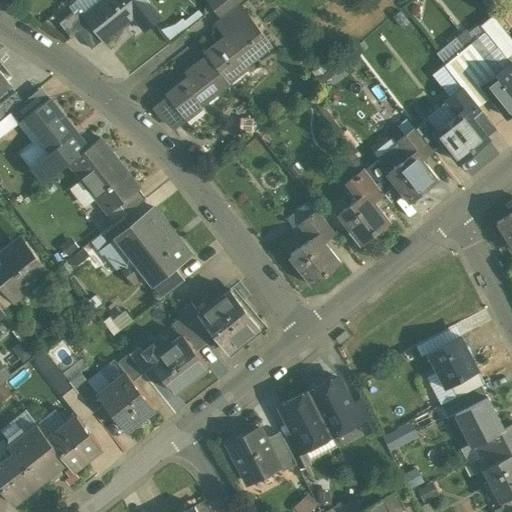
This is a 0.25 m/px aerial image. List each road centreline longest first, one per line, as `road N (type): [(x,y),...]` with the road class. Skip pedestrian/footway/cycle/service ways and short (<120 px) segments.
road 1 (residential): [(0,21),(160,145),(307,327)]
road 2 (residential): [(307,327),(459,205)]
road 3 (residential): [(186,427),(307,327)]
road 4 (residential): [(77,511),(186,427)]
